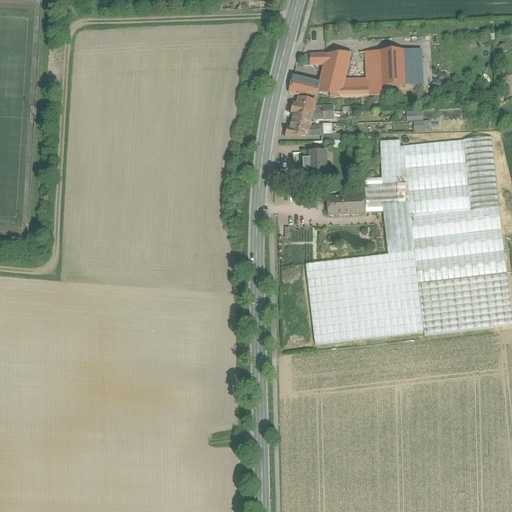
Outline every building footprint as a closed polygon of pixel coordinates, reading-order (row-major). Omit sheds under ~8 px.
[(404,51),(380,52),(382,87),(391,87),(406,86),(404,53),(404,51)] [(382,87),(380,52),(364,53),(365,81),(365,89),(368,88),(381,87),(382,87)] [(420,52),(404,53),(406,86),(422,85),(420,52)] [(351,54),(326,55),(324,66),(320,84),(318,93),(330,96),(330,99),(369,98),(369,96),(368,88),(365,89),(343,89),(345,81),(351,54)] [(326,55),(310,56),(310,66),(324,66),(326,55)] [(311,82),(293,78),(289,95),(307,99),(308,95),(311,82)] [(365,89),(365,81),(345,81),(343,89),(365,89)] [(320,84),(311,82),(308,95),(317,97),(318,93),(320,84)] [(381,87),(368,88),(369,96),(382,96),(382,92),(381,87)] [(316,103),(298,99),(296,105),(293,105),(292,110),(313,114),(314,108),(316,103)] [(313,114),(292,110),(291,115),(294,116),(292,122),(310,126),(311,121),(313,114)] [(421,113),(408,113),(409,122),(422,122),(421,113)] [(310,126),(292,122),(290,130),(287,130),(285,138),(307,137),(309,131),(310,126)] [(470,210),(410,216),(418,284),(506,274),(492,138),(463,141),(470,210)] [(463,141),(403,147),(404,148),(410,216),(470,210),(463,141)] [(400,142),(380,143),(382,179),(364,180),(365,190),(365,197),(374,197),(375,213),(366,214),(383,213),(388,256),(306,266),(315,346),(424,333),(419,286),(418,284),(410,216),(404,148),(400,148),(400,142)] [(300,170),(299,159),(307,158),(306,153),(294,154),(295,170),(300,170)] [(325,153),(309,153),(310,177),(327,176),(325,153)] [(345,197),(327,198),(328,217),(366,215),(366,214),(365,197),(345,197)] [(374,197),(365,197),(366,214),(375,213),(374,197)] [(511,319),(506,274),(418,284),(419,286),(424,333),(425,336),(511,326),(511,319)]
